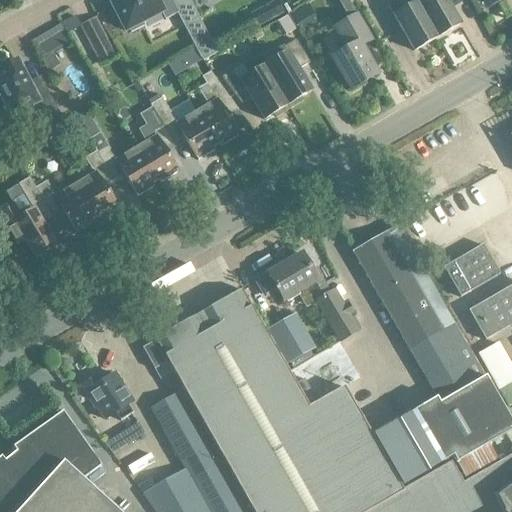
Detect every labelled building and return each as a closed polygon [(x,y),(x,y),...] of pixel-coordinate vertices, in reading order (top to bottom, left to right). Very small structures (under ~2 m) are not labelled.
[(124,0),(113,6),(127,33),(131,31),(132,34),(146,27),(144,24),(162,14),(166,21),(179,15),(185,27),(201,19),(190,0),(183,0),(175,5),(172,0),(124,0)] [(283,14),(281,10),(276,0),(268,0),(262,3),(270,20),(283,14)] [(347,53),(331,62),(349,93),(376,78),(360,51),(371,44),(345,0),(341,0),(337,3),(348,23),(334,32),(347,53)] [(426,0),(416,6),(436,41),(460,28),(448,8),(459,2),(457,0),(426,0)] [(436,41),(416,6),(401,14),(395,4),(387,9),(413,55),(436,41)] [(116,54),(96,16),(80,25),(100,63),(116,54)] [(216,53),(209,41),(193,50),(200,62),(216,53)] [(282,58),(262,70),(289,113),(302,104),(300,101),(310,95),(296,73),(305,68),(291,45),(279,53),(282,58)] [(3,72),(4,74),(0,76),(0,91),(1,93),(0,93),(0,100),(4,108),(7,106),(19,127),(44,113),(49,122),(62,115),(46,84),(33,91),(19,64),(3,72)] [(238,70),(221,81),(240,107),(250,101),(263,123),(273,117),(275,121),(289,113),(262,70),(244,81),(238,70)] [(206,109),(195,116),(215,148),(235,136),(218,109),(229,103),(209,75),(200,80),(205,87),(196,92),(206,109)] [(155,119),(162,131),(174,124),(160,101),(149,108),(155,119)] [(215,148),(195,116),(175,128),(195,161),(215,148)] [(162,131),(155,119),(144,125),(151,137),(162,131)] [(95,155),(102,167),(113,160),(106,148),(97,133),(88,139),(97,154),(95,155)] [(135,152),(154,185),(174,173),(154,140),(135,152)] [(28,163),(30,155),(27,149),(16,154),(22,165),(28,163)] [(154,185),(135,152),(114,164),(134,197),(154,185)] [(102,167),(95,155),(83,162),(91,174),(102,167)] [(464,166),(417,189),(435,227),(502,195),(488,167),(469,176),(464,166)] [(74,189),(94,222),(114,210),(94,177),(74,189)] [(41,204),(34,192),(28,181),(16,188),(30,211),(41,204)] [(34,192),(41,204),(53,197),(45,185),(34,192)] [(94,222),(74,189),(54,201),(74,234),(94,222)] [(13,210),(0,218),(0,221),(17,249),(24,244),(33,259),(53,246),(33,214),(20,222),(13,210)] [(386,236),(352,256),(435,401),(372,438),(402,489),(465,452),(460,446),(494,428),(501,439),(511,432),(511,431),(399,231),(387,238),(386,236)] [(481,248),(442,271),(459,301),(498,278),(481,248)] [(301,258),(257,284),(265,298),(275,292),(282,304),(305,290),(338,346),(358,335),(334,294),(329,297),(320,281),(317,283),(301,258)] [(186,262),(157,270),(160,280),(188,271),(186,262)] [(251,303),(258,300),(251,282),(243,285),(251,303)] [(511,288),(467,315),(484,344),(511,327),(511,288)] [(183,394),(248,511),(511,511),(511,458),(463,486),(451,465),(402,493),(343,390),(308,410),(261,328),(241,293),(154,343),(183,394)] [(295,314),(266,330),(286,366),(315,349),(295,314)] [(153,342),(142,348),(154,370),(165,363),(153,342)] [(511,368),(498,345),(477,356),(498,392),(511,384),(511,368)] [(365,351),(345,365),(352,374),(372,361),(365,351)] [(95,377),(80,387),(93,408),(95,407),(103,419),(130,402),(113,375),(99,384),(95,377)] [(304,380),(295,384),(302,396),(310,392),(304,380)] [(248,511),(183,394),(150,413),(185,474),(151,493),(161,511),(248,511)] [(124,429),(138,425),(135,411),(121,415),(124,429)] [(0,511),(111,511),(81,484),(100,470),(62,416),(12,452),(15,456),(4,465),(0,461),(0,511)] [(124,462),(145,452),(140,442),(120,452),(124,462)]
